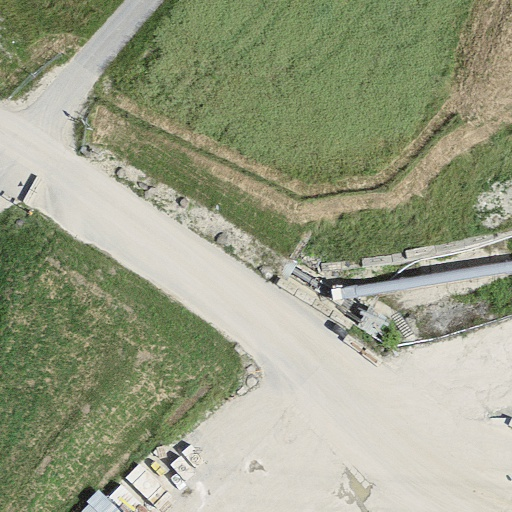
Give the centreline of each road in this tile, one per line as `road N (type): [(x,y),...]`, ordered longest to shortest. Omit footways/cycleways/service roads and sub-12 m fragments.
road 1 (track): [(0,149),(230,301),(388,423),(511,500)]
road 2 (track): [(430,511),(349,449),(339,420),(352,396),(416,380),(511,376)]
road 3 (residential): [(145,0),(0,181)]
road 4 (track): [(352,396),(511,450)]
road 5 (track): [(339,420),(233,494),(222,511)]
